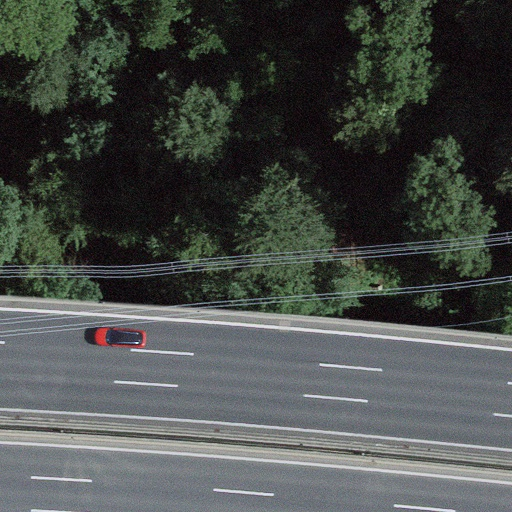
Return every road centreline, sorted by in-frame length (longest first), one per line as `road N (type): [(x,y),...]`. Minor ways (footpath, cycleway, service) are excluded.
road 1 (motorway): [(511,399),(0,358)]
road 2 (motorway): [(0,493),(275,511)]
